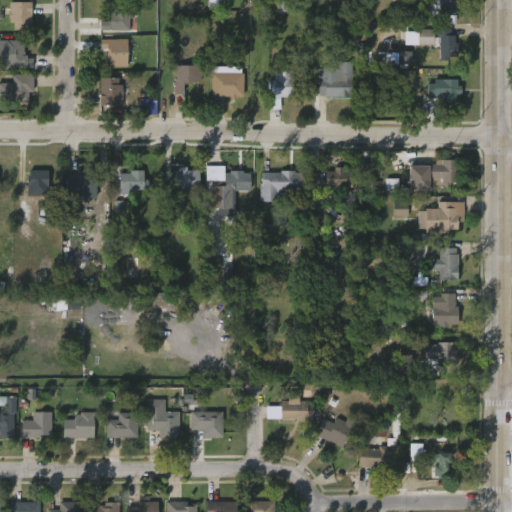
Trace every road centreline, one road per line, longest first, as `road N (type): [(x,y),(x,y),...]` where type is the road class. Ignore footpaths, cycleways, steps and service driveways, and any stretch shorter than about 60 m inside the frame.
road 1 (tertiary): [(499,0),(500,511)]
road 2 (residential): [(0,137),(500,137)]
road 3 (residential): [(0,471),(257,468),(290,477),(302,506)]
road 4 (residential): [(302,506),(500,504)]
road 5 (residential): [(70,137),(70,0)]
